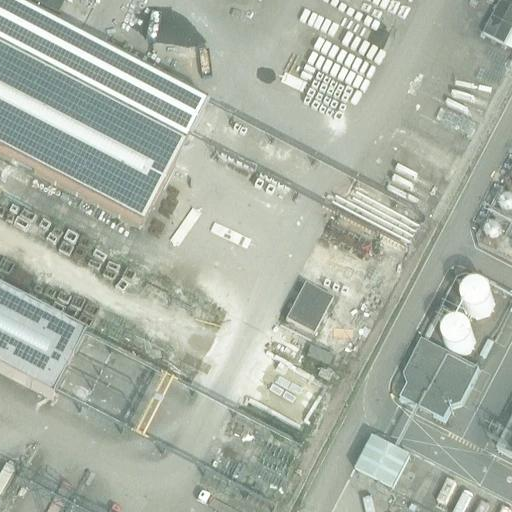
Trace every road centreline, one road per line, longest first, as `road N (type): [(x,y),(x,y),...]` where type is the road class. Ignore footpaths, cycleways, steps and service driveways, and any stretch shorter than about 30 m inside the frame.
road 1 (unclassified): [(160,511),(410,25)]
road 2 (unknown): [(0,384),(176,480)]
